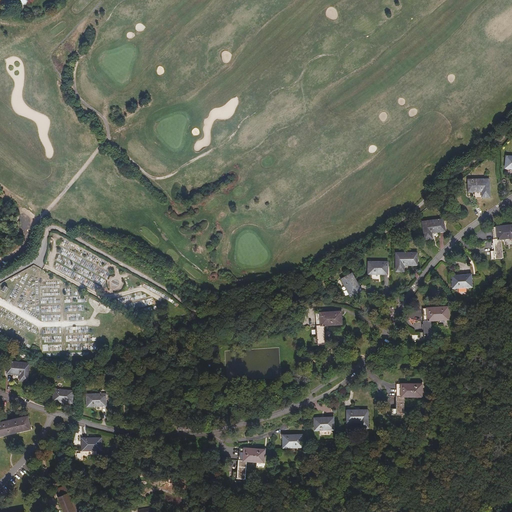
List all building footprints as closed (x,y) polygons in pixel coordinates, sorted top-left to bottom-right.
[(489,179),(472,180),(472,182),(468,182),(468,192),(482,191),(482,197),(489,197),(489,179)] [(440,222),(439,220),(423,222),(425,240),(432,239),(432,233),(445,231),(444,221),(440,222)] [(503,257),(501,239),(511,237),(511,225),(492,227),(495,251),(490,252),(491,258),(503,257)] [(413,255),(413,253),(397,253),(397,271),(404,271),(404,265),(417,265),(417,255),(413,255)] [(369,262),(368,274),(387,274),(387,264),(384,264),(384,262),(369,262)] [(352,273),(341,279),(351,296),(359,291),(357,288),(359,287),(352,273)] [(452,276),(453,288),(472,287),(471,277),(467,277),(467,275),(452,276)] [(432,339),(431,321),(448,319),(448,313),(446,313),(446,307),(422,308),(424,333),(419,333),(420,339),(432,339)] [(325,343),(324,325),(342,324),(341,317),(340,318),(339,312),(316,313),(317,337),(312,338),(313,344),(325,343)] [(29,364),(13,362),(12,364),(8,363),(7,373),(21,375),(20,381),(27,381),(29,364)] [(404,415),(404,397),(422,397),(422,390),(420,390),(420,384),(396,384),(396,408),(392,408),(392,415),(404,415)] [(54,391),(53,401),(72,403),(73,391),(58,390),(58,392),(54,391)] [(86,395),(87,406),(106,406),(106,396),(102,396),(102,394),(86,395)] [(367,410),(351,411),(351,412),(347,413),(347,422),(361,422),(361,428),(368,428),(367,410)] [(0,422),(0,435),(30,429),(28,417),(0,422)] [(314,418),(315,430),(334,430),(333,420),(329,420),(329,418),(314,418)] [(283,437),(283,447),(302,447),(302,435),(287,435),(287,437),(283,437)] [(82,441),(82,451),(101,450),(101,438),(86,439),(86,440),(82,441)] [(245,479),(246,461),(264,462),(264,456),(263,456),(263,450),(240,448),(238,472),(233,472),(233,478),(245,479)] [(63,511),(74,511),(73,508),(74,508),(69,493),(70,492),(67,485),(57,489),(60,496),(57,497),(63,511)]
